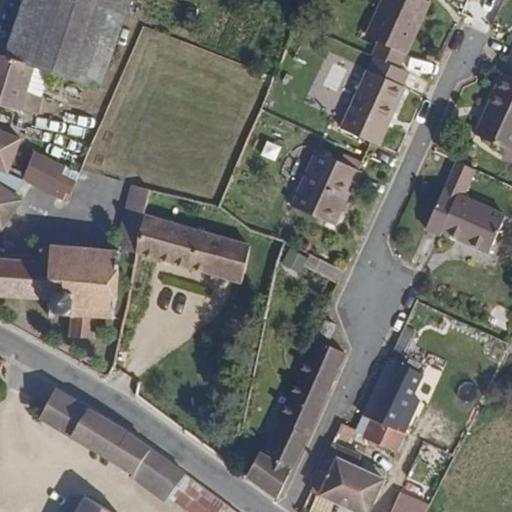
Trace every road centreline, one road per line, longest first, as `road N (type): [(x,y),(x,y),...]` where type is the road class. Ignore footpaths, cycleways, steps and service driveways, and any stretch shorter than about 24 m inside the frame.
road 1 (residential): [(471,34),(377,251),(363,327),(280,511)]
road 2 (residential): [(260,511),(111,397),(0,337)]
